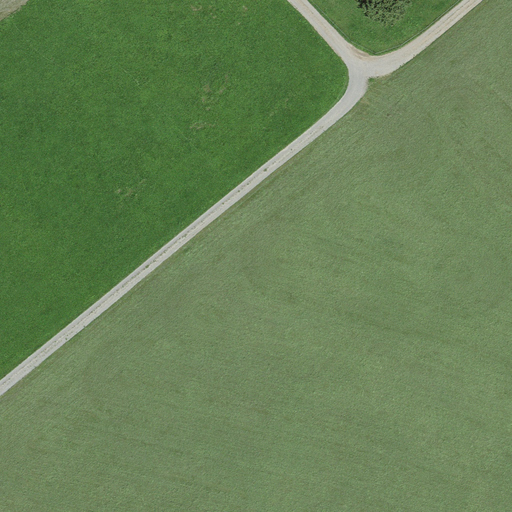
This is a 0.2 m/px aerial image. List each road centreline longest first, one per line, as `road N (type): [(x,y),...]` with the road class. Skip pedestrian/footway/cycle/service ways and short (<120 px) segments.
road 1 (track): [(297,0),(371,76),(348,105),(0,392)]
road 2 (track): [(371,76),(475,0)]
